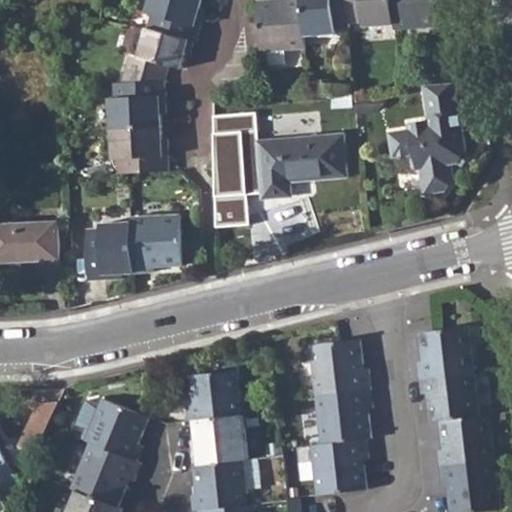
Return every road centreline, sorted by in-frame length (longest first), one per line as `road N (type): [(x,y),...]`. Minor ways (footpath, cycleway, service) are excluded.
road 1 (residential): [(0,353),(52,350),(382,275)]
road 2 (residential): [(382,275),(411,493),(385,511)]
road 3 (residential): [(238,0),(223,64),(194,94),(194,156)]
road 4 (residential): [(382,275),(511,246)]
